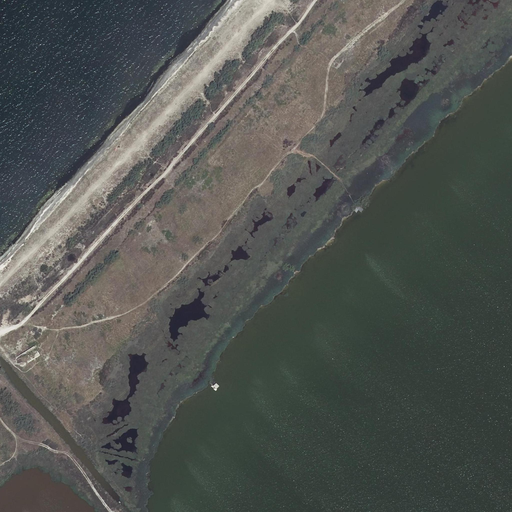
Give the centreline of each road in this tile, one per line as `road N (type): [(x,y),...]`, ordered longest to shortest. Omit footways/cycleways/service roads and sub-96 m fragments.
road 1 (track): [(0,332),(27,318),(316,0)]
road 2 (track): [(0,419),(15,436),(69,460),(110,511)]
